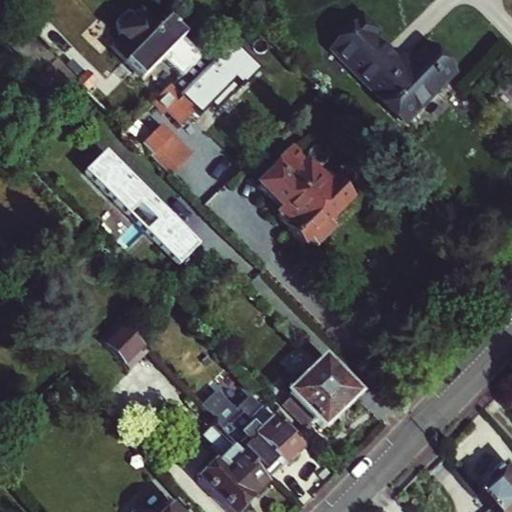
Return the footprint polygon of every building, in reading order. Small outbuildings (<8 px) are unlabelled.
[(158,65),(175,82),(199,57),(163,21),(150,33),(137,19),(123,16),(115,24),(118,36),(123,41),(112,52),(141,82),(158,65)] [(333,53),(405,124),(453,74),(425,47),(411,62),(396,62),(369,36),(375,30),(361,16),(346,32),(350,35),(333,53)] [(50,109),(76,84),(77,83),(57,62),(29,89),(50,109)] [(175,96),(168,90),(153,105),(163,114),(167,110),(180,122),(190,112),(196,118),(227,86),(205,64),(175,96)] [(77,83),(76,84),(86,94),(95,85),(85,75),(77,83)] [(150,159),(169,140),(159,130),(140,148),(150,159)] [(185,156),(169,140),(150,159),(166,174),(185,156)] [(290,150),(259,185),(284,209),(277,216),(288,227),(286,229),(304,247),(309,240),(313,244),(319,243),(328,233),(329,227),(326,224),(349,199),(323,174),(319,178),(290,150)] [(281,291),(273,284),(267,289),(275,297),(281,291)] [(98,337),(127,367),(145,349),(123,326),(129,321),(122,314),(98,337)] [(335,351),(317,333),(308,341),(326,360),(335,351)] [(368,385),(335,351),(326,360),(322,362),(355,397),(368,385)] [(288,385),(287,396),(281,402),(306,429),(313,423),(321,430),(355,397),(322,362),(304,380),(295,379),(288,385)] [(207,396),(198,404),(214,422),(223,413),(207,396)] [(281,471),(301,453),(248,398),(235,410),(240,415),(229,424),(235,431),(231,434),(237,440),(234,443),(269,479),(280,469),(281,471)] [(228,511),(238,511),(265,483),(214,432),(209,436),(213,440),(208,444),(222,458),(214,466),(206,466),(198,473),(198,481),(228,511)] [(495,480),(479,494),(492,510),(493,511),(511,511),(511,470),(511,469),(502,469),(495,474),(495,480)]
